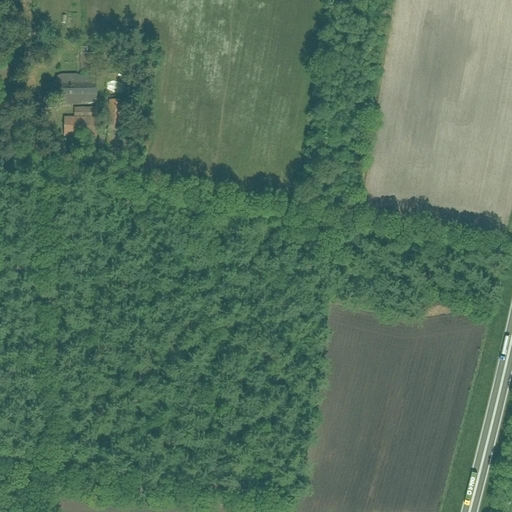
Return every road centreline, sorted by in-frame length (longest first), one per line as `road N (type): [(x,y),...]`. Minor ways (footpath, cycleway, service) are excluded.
road 1 (track): [(0,155),(348,202)]
road 2 (trunk): [(469,511),(511,335)]
